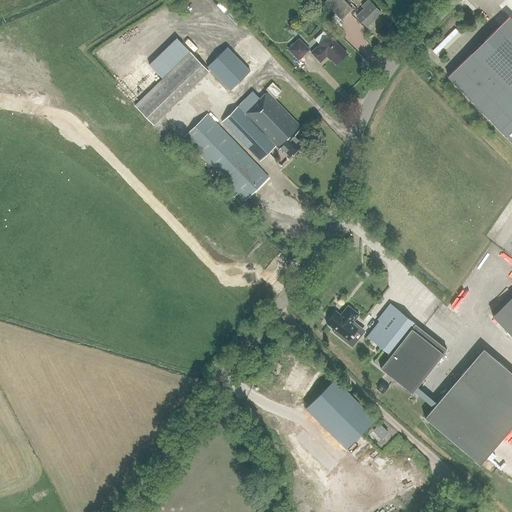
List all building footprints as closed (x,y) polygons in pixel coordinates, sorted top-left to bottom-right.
[(352,8),(344,0),(325,0),(324,1),(340,19),(352,8)] [(366,27),(381,13),(368,0),(362,6),(364,8),(356,16),(366,27)] [(511,19),(509,16),(448,76),(511,142),(511,19)] [(317,47),(311,53),(320,62),(328,55),(337,64),(347,54),(329,36),(317,47)] [(287,49),(298,60),(309,49),(298,38),(287,49)] [(227,47),(207,66),(230,90),(250,71),(227,47)] [(190,52),(134,105),(153,125),(208,71),(190,52)] [(136,88),(126,95),(132,103),(147,91),(141,84),(136,88)] [(290,157),(303,145),(297,139),(294,136),(301,128),(267,93),(245,113),(238,106),(222,122),(260,161),(276,146),(279,149),(281,148),(290,157)] [(245,201),(269,177),(207,114),(183,137),(245,201)] [(247,201),(242,206),(247,209),(251,205),(247,201)] [(511,296),(492,315),(511,336),(511,296)] [(412,393),(446,349),(415,324),(392,305),(367,336),(390,355),(380,368),(412,393)] [(340,315),(335,311),(326,323),(334,330),(332,332),(347,344),(354,336),(352,335),(357,329),(351,324),(359,314),(348,306),(340,315)] [(511,425),(511,373),(483,349),(424,417),(479,464),(511,425)] [(274,381),(255,367),(248,377),(266,391),(274,381)] [(335,380),(306,409),(346,449),(375,420),(335,380)] [(381,440),(388,433),(379,425),(373,431),(381,440)]
